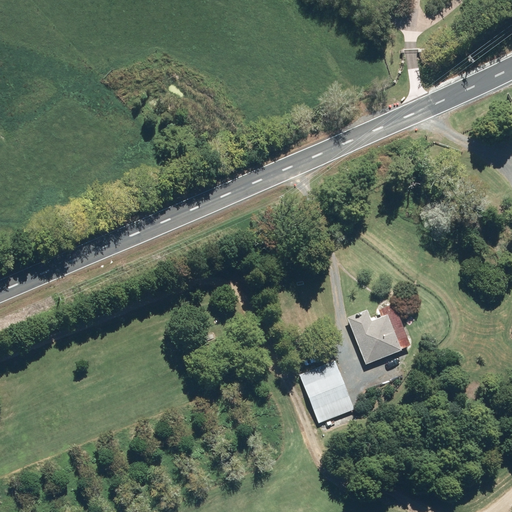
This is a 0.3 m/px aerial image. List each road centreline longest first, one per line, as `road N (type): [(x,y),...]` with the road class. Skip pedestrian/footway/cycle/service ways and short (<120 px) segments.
road 1 (secondary): [(511,69),(0,291)]
road 2 (track): [(407,511),(333,473),(273,330),(226,285),(193,290),(0,367)]
